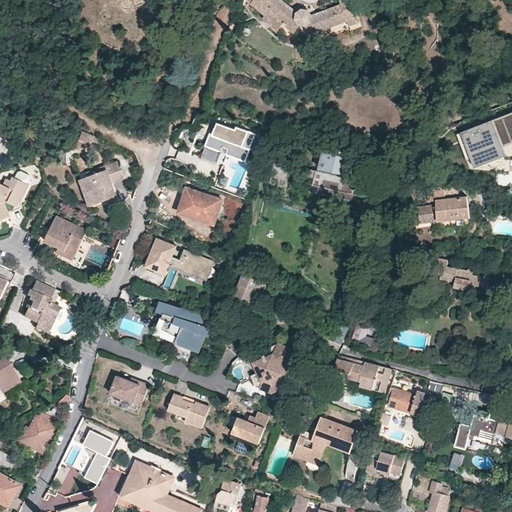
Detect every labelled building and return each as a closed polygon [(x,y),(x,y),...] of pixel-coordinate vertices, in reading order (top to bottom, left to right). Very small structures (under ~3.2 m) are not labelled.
[(294,31),(300,25),(306,25),(309,35),(319,31),(346,20),(358,16),(351,0),(342,0),(339,1),(341,5),(312,16),(308,11),(302,10),(297,13),(281,0),(254,0),(251,4),(267,16),(270,12),(284,23),(294,31)] [(265,18),(271,24),(279,30),(284,23),(270,12),(267,16),(265,18)] [(346,20),(348,26),(360,21),(358,16),(346,20)] [(196,35),(183,26),(170,44),(184,53),(196,35)] [(506,149),(511,146),(511,114),(457,136),(469,164),(475,161),(478,168),(509,156),(506,149)] [(237,129),(218,123),(214,134),(210,133),(205,145),(221,151),(223,145),(229,148),(226,154),(245,162),(250,149),(255,151),(261,137),(238,127),(237,129)] [(102,139),(82,131),(79,141),(91,146),(93,141),(100,144),(102,139)] [(320,169),(332,171),(347,174),(348,175),(351,163),(352,158),(322,152),(319,168),(320,169)] [(112,182),(123,179),(117,162),(106,166),(107,170),(112,182)] [(88,173),(89,176),(107,170),(106,166),(88,173)] [(332,171),(320,169),(320,171),(305,167),(303,174),(315,177),(313,184),(352,193),(356,178),(347,176),(347,174),(332,171)] [(89,176),(80,180),(90,206),(94,208),(118,199),(112,182),(107,170),(89,176)] [(29,175),(21,171),(18,172),(15,178),(13,178),(12,180),(8,178),(4,185),(2,184),(0,187),(0,219),(10,216),(8,210),(18,207),(29,185),(28,184),(31,178),(29,175)] [(469,217),(467,196),(456,198),(455,188),(441,190),(441,187),(424,189),(426,202),(434,201),(434,205),(417,207),(419,223),(469,217)] [(214,224),(221,200),(186,188),(180,209),(204,217),(203,221),(214,224)] [(58,248),(65,251),(68,245),(78,250),(88,231),(57,216),(45,241),(58,248)] [(146,267),(165,274),(176,246),(156,238),(146,267)] [(58,248),(56,252),(73,260),(78,250),(68,245),(65,251),(58,248)] [(215,261),(185,249),(181,258),(177,256),(173,264),(208,279),(215,261)] [(456,281),(464,282),(464,285),(470,286),(469,289),(469,291),(486,294),(488,289),(496,291),(498,279),(482,276),(482,272),(463,269),(442,266),(436,265),(434,273),(441,274),(440,278),(456,281)] [(234,297),(250,304),(255,291),(262,294),(265,290),(269,277),(246,267),(242,277),(234,297)] [(28,300),(32,302),(29,309),(26,307),(22,316),(35,322),(36,321),(38,314),(52,320),(58,308),(47,303),(49,300),(48,299),(52,290),(33,281),(29,289),(28,290),(26,296),(29,298),(28,300)] [(289,297),(292,291),(278,283),(273,291),(287,299),(289,297)] [(163,319),(159,333),(199,347),(204,333),(196,330),(198,324),(202,324),(205,317),(160,303),(157,310),(169,314),(167,320),(163,319)] [(38,314),(36,321),(49,327),(52,320),(38,314)] [(363,321),(361,321),(357,336),(356,340),(367,343),(366,346),(373,348),(374,344),(371,344),(373,338),(368,337),(371,324),(369,323),(369,320),(363,319),(363,321)] [(347,330),(335,325),(329,338),(341,343),(347,330)] [(287,368),(293,352),(275,346),(260,353),(264,361),(254,366),(263,383),(261,390),(278,396),(283,382),(280,375),(280,372),(287,368)] [(0,386),(19,376),(13,367),(11,368),(9,365),(11,364),(7,357),(0,361),(0,386)] [(352,359),(351,364),(364,368),(365,362),(352,359)] [(365,362),(364,368),(370,370),(372,364),(365,362)] [(372,364),(370,370),(369,377),(367,377),(365,387),(375,389),(385,392),(392,369),(372,364)] [(0,386),(0,394),(22,382),(19,376),(0,386)] [(144,401),(150,386),(141,383),(140,385),(131,382),(120,378),(114,395),(137,404),(139,399),(144,401)] [(430,380),(428,389),(433,390),(432,393),(433,395),(440,397),(444,384),(430,380)] [(390,400),(389,405),(405,410),(416,413),(421,415),(423,411),(426,412),(430,399),(428,398),(429,395),(424,394),(423,397),(405,391),(390,386),(389,391),(386,400),(390,400)] [(365,387),(363,393),(373,396),(374,394),(375,389),(365,387)] [(70,396),(69,395),(60,401),(69,406),(70,396)] [(176,414),(181,416),(186,418),(185,423),(201,429),(208,408),(194,403),(193,405),(182,401),(182,399),(173,395),(168,411),(176,414)] [(462,416),(465,402),(450,398),(446,412),(462,416)] [(511,437),(511,409),(508,408),(508,411),(502,410),(502,409),(492,406),(491,411),(476,408),(472,425),(456,421),(451,442),(461,444),(465,429),(477,433),(479,426),(502,432),(507,433),(506,435),(506,436),(511,437)] [(248,417),(247,422),(237,419),(231,434),(259,444),(269,417),(257,413),(255,419),(248,417)] [(390,427),(393,417),(382,413),(381,418),(379,423),(379,424),(390,427)] [(185,423),(186,418),(181,416),(176,414),(174,421),(184,424),(185,423)] [(247,422),(248,417),(239,414),(237,419),(247,422)] [(20,440),(42,452),(56,427),(54,426),(56,421),(45,415),(44,417),(40,415),(37,419),(35,417),(29,429),(27,428),(20,440)] [(321,463),(327,446),(329,442),(351,449),(357,432),(317,416),(315,416),(309,434),(307,438),(300,436),(294,452),(304,456),(308,458),(321,463)] [(124,442),(91,424),(81,444),(100,454),(87,478),(101,485),(124,442)] [(494,444),(502,445),(503,435),(495,434),(494,444)] [(211,437),(206,435),(202,445),(208,446),(211,437)] [(349,453),(351,449),(329,442),(327,446),(346,453),(349,453)] [(0,462),(11,469),(16,459),(0,450),(0,462)] [(458,470),(464,454),(453,451),(448,466),(458,470)] [(346,471),(355,472),(357,461),(357,455),(351,454),(349,453),(348,455),(346,471)] [(399,477),(403,458),(380,453),(376,472),(399,477)] [(127,474),(119,493),(152,508),(162,511),(199,511),(201,509),(171,496),(167,495),(173,479),(159,473),(160,470),(153,466),(151,466),(150,468),(137,463),(134,471),(132,476),(127,474)] [(0,504),(8,509),(21,486),(0,473),(0,504)] [(228,479),(225,477),(222,489),(218,492),(216,498),(231,503),(234,493),(238,494),(241,483),(228,479)] [(429,491),(433,492),(428,511),(429,511),(444,511),(449,496),(448,496),(449,490),(440,488),(441,483),(432,481),(429,491)] [(457,500),(465,502),(462,511),(486,511),(488,506),(469,501),(466,500),(469,488),(461,486),(457,500)] [(252,503),(257,504),(256,511),(255,511),(265,511),(268,498),(262,496),(263,491),(255,489),(252,503)] [(318,506),(316,511),(311,511),(306,510),(304,506),(306,501),(295,498),(293,506),(296,507),(296,509),(292,511),(332,511),(333,510),(318,506)] [(511,511),(511,510),(506,509),(508,501),(500,499),(496,511),(511,511)] [(95,511),(98,506),(96,501),(89,500),(56,511),(95,511)] [(319,500),(318,506),(333,510),(335,505),(319,500)]
